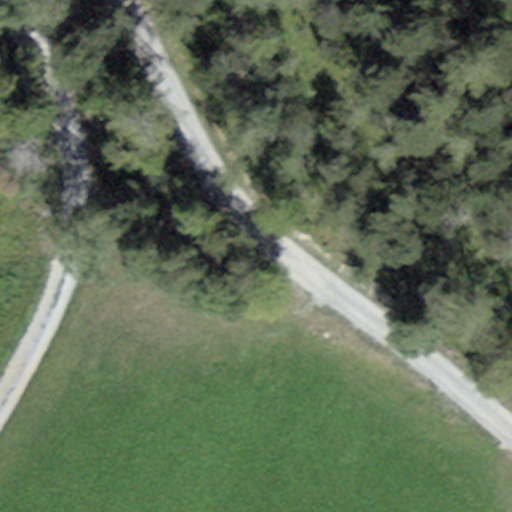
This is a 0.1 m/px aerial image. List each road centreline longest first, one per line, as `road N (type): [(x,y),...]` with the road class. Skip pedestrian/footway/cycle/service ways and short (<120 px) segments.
road 1 (track): [(511,431),(272,244),(237,207),(125,0)]
road 2 (track): [(18,0),(75,161),(78,224),(53,305),(0,403)]
